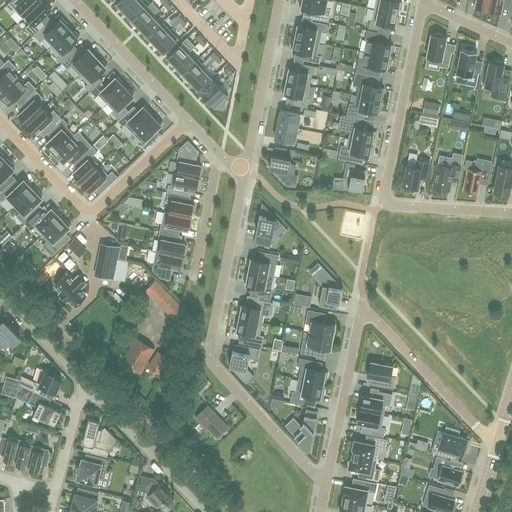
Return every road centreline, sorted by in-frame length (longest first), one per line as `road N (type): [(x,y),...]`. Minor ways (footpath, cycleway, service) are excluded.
road 1 (residential): [(499,439),(482,433),(363,307),(325,483)]
road 2 (residential): [(325,483),(208,355),(243,179)]
road 3 (residential): [(227,511),(0,267)]
road 4 (residential): [(511,212),(385,202),(422,3)]
road 5 (residential): [(0,121),(87,209),(188,120)]
road 6 (residential): [(243,179),(279,0)]
road 7 (residential): [(204,511),(83,385)]
road 8 (residential): [(188,120),(74,0)]
road 9 (residential): [(217,153),(191,275)]
